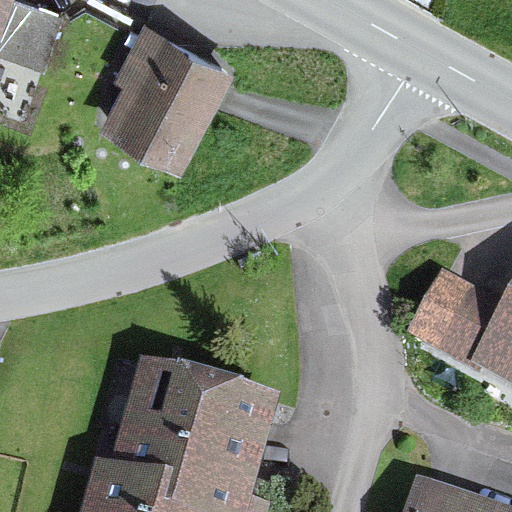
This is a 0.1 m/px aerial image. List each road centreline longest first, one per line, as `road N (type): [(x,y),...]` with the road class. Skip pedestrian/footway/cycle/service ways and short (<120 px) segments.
road 1 (residential): [(310,198),(115,280),(0,303)]
road 2 (residential): [(310,198),(361,392),(327,511)]
road 3 (residential): [(418,46),(397,103),(310,198)]
